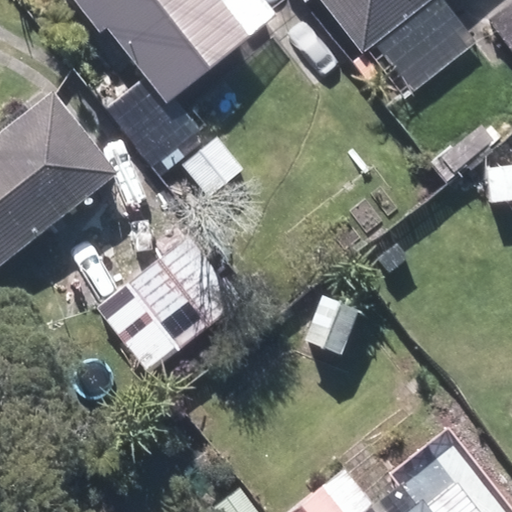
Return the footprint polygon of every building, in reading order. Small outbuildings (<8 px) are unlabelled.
[(271,17),(257,0),(69,0),(96,32),(101,28),(165,105),(271,17)] [(316,0),(359,54),(427,0),(316,0)] [(511,3),(492,19),(511,45),(511,3)] [(0,130),(0,264),(111,177),(45,95),(0,130)] [(184,238),(98,313),(152,374),(237,300),(184,238)] [(338,511),(317,486),(286,511),(338,511)]
